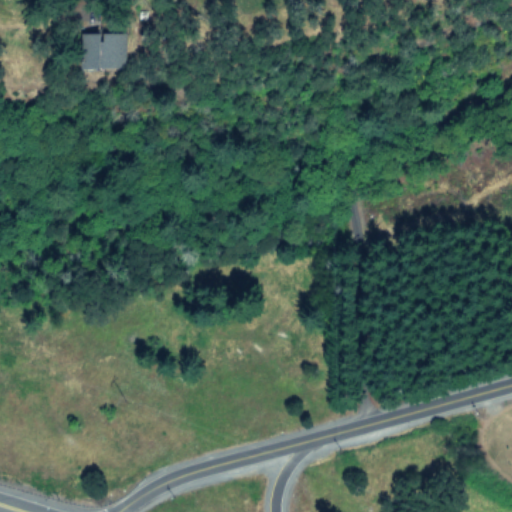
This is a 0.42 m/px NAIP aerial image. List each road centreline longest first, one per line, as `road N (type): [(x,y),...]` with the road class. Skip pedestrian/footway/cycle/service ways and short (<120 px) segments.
road 1 (tertiary): [(112,511),(169,477),(309,438)]
road 2 (tertiary): [(309,438),(511,383)]
